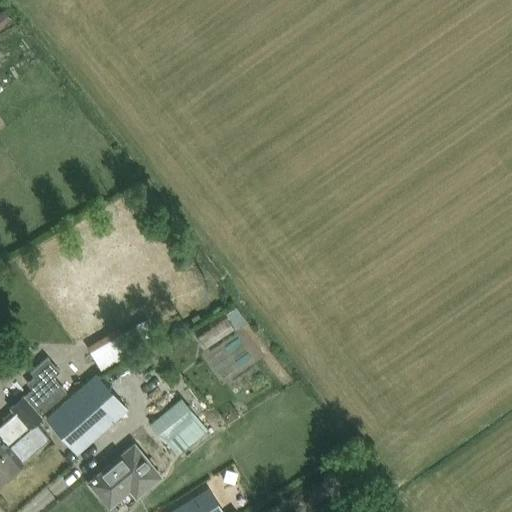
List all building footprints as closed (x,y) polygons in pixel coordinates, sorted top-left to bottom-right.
[(4,9),(0,11),(0,24),(10,17),(4,9)] [(135,332),(104,345),(114,368),(173,344),(165,324),(137,335),(135,332)] [(0,425),(0,454),(31,427),(36,423),(43,417),(41,413),(43,411),(42,410),(66,390),(54,376),(60,371),(48,357),(31,372),(35,377),(28,383),(33,389),(25,396),(25,395),(11,408),(13,409),(3,418),(6,421),(0,425)] [(97,373),(62,405),(47,418),(78,453),(93,439),(127,407),(125,405),(140,392),(118,367),(104,380),(97,373)] [(184,398),(182,397),(150,423),(166,441),(208,406),(194,389),(184,398)] [(31,427),(0,454),(0,483),(24,462),(23,461),(50,438),(36,423),(31,427)] [(94,476),(95,477),(89,482),(110,506),(129,490),(136,499),(164,476),(136,442),(97,476),(96,474),(94,476)] [(207,511),(197,496),(171,511),(207,511)]
